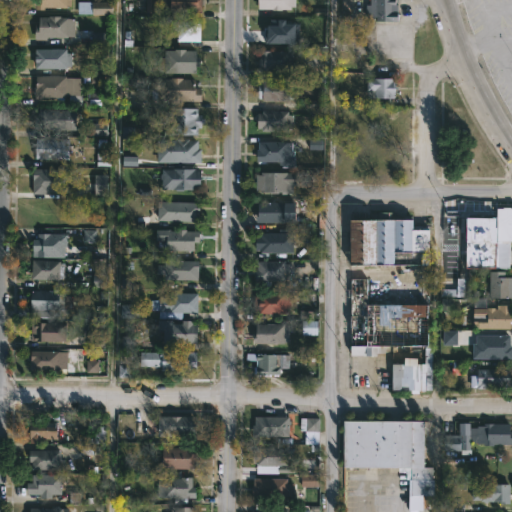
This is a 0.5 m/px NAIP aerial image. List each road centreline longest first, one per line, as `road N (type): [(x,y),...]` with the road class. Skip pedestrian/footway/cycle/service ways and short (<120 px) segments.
road 1 (residential): [(511,405),(0,396)]
road 2 (residential): [(236,0),(227,511)]
road 3 (residential): [(337,194),(332,511)]
road 4 (residential): [(2,0),(0,312)]
road 5 (residential): [(511,194),(337,194)]
road 6 (secondary): [(442,0),(511,145)]
road 7 (residential): [(465,59),(427,81),(426,197)]
